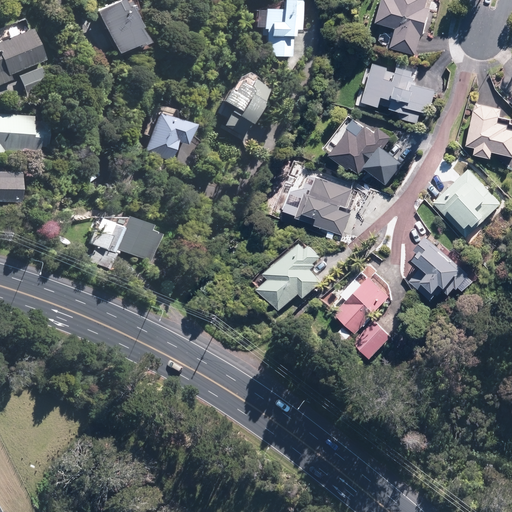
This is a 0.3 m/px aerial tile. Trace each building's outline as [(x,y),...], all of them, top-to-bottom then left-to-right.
[(427,0),(382,0),(376,24),(396,30),(390,49),(416,56),(422,37),(423,37),(431,10),(425,8),(427,0)] [(116,1),(92,13),(113,56),(130,47),(131,50),(143,44),(131,20),(133,19),(125,3),(118,6),(116,1)] [(297,32),(297,2),(276,2),(276,11),(259,11),(259,32),(259,37),(262,37),(262,44),(266,44),(266,53),(270,58),(279,58),(291,57),(291,39),(291,32),(297,32)] [(0,84),(11,80),(8,75),(42,61),(29,29),(0,41),(0,84)] [(388,69),(374,65),(362,103),(379,109),(378,112),(418,124),(421,113),(429,115),(435,93),(435,89),(413,83),(415,74),(413,74),(413,73),(398,69),(396,74),(388,72),(388,69)] [(38,68),(17,76),(25,98),(47,89),(38,68)] [(258,103),(266,89),(248,80),(244,87),(233,82),(227,93),(223,90),(217,103),(227,109),(218,127),(240,138),(246,125),(247,126),(259,104),(258,103)] [(501,109),(475,103),(466,146),(475,148),(473,155),(490,159),(492,152),(511,156),(511,130),(507,129),(507,125),(497,123),(499,117),(501,109)] [(30,117),(0,114),(0,153),(3,153),(3,151),(16,152),(35,154),(35,148),(42,148),(44,118),(30,117)] [(189,126),(151,114),(140,153),(167,161),(172,143),(183,146),(189,126)] [(359,137),(351,130),(330,157),(349,171),(351,169),(360,175),(365,169),(387,186),(403,164),(384,149),(392,138),(380,129),(376,134),(367,127),(359,137)] [(500,204),(468,170),(433,202),(465,237),(500,204)] [(18,172),(0,172),(0,201),(18,202),(18,172)] [(314,225),(343,236),(353,209),(346,207),(353,190),(330,181),(329,183),(310,176),(306,187),(302,189),(297,189),(297,190),(291,188),(283,210),(285,211),(285,212),(297,217),(296,219),(303,221),(305,215),(316,220),(314,225)] [(124,217),(97,217),(90,235),(89,234),(86,243),(93,247),(88,261),(110,268),(115,254),(116,254),(117,252),(148,261),(157,234),(146,231),(148,225),(124,217)] [(469,274),(425,236),(413,251),(417,254),(411,260),(420,268),(409,281),(430,300),(436,293),(438,295),(442,290),(448,294),(454,287),(456,289),(469,274)] [(305,248),(300,243),(264,273),(269,278),(257,288),(279,311),(299,294),(302,298),(321,282),(310,269),(315,266),(313,263),(320,257),(309,245),(305,248)] [(389,296),(369,277),(334,314),(355,334),(373,312),(389,296)] [(391,336),(374,320),(353,342),(369,358),(391,336)] [(353,333),(343,324),(333,335),(342,344),(353,333)]
